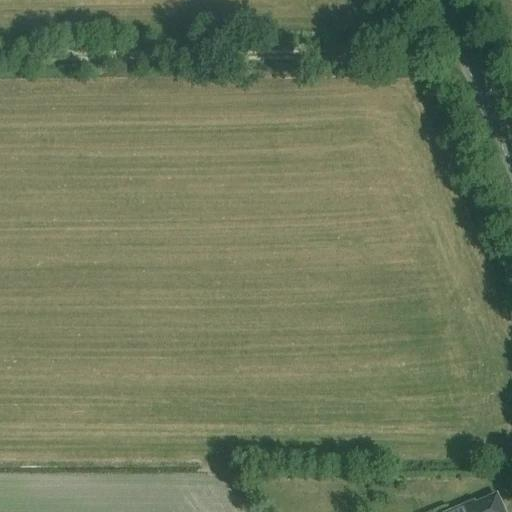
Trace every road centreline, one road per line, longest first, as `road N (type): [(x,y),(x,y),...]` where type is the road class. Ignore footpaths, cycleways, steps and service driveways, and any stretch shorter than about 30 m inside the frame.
road 1 (unknown): [(452,21),(406,42),(0,56)]
road 2 (tertiary): [(511,159),(442,0)]
